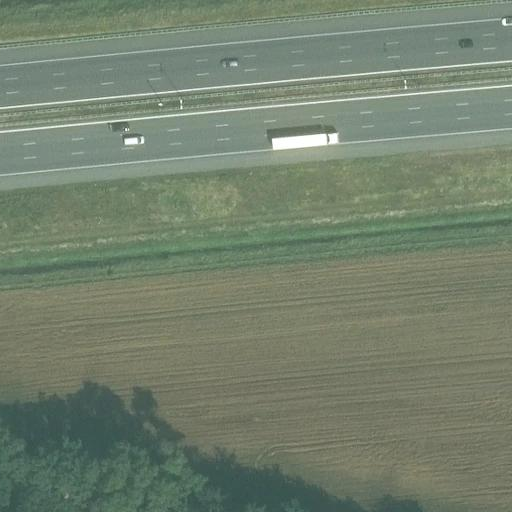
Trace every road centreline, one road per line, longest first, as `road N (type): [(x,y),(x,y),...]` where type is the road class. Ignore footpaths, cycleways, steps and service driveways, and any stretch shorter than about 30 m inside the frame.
road 1 (motorway): [(511,41),(0,87)]
road 2 (motorway): [(0,155),(511,109)]
road 3 (unclassified): [(145,511),(0,480)]
